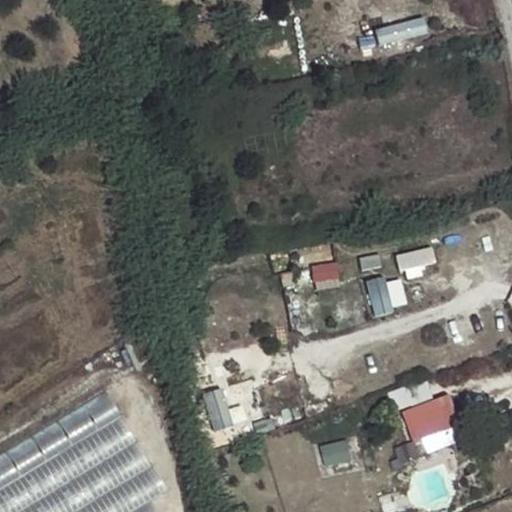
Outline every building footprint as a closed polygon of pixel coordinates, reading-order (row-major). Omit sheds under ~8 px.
[(338,252),(315,254),(316,279),(339,277),(338,252)] [(408,307),(404,276),(370,280),(374,311),(408,307)] [(394,411),(401,430),(460,409),(453,389),(394,411)] [(104,393),(0,454),(0,490),(119,419),(104,393)] [(460,409),(401,430),(406,445),(465,422),(460,409)] [(119,419),(0,490),(0,511),(21,511),(135,443),(119,419)] [(135,443),(21,511),(79,511),(151,469),(135,443)] [(151,469),(79,511),(132,511),(148,503),(165,492),(151,469)] [(153,511),(148,503),(132,511),(153,511)]
